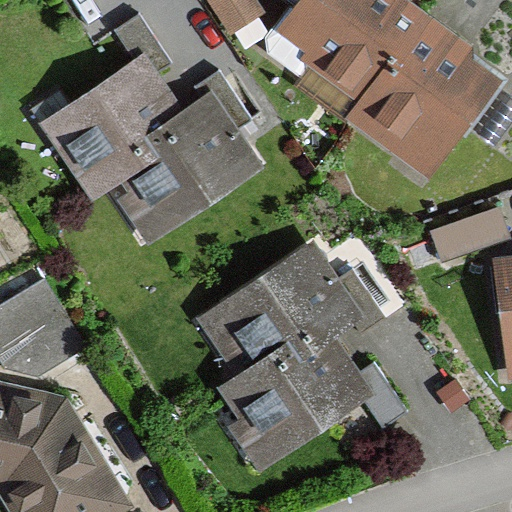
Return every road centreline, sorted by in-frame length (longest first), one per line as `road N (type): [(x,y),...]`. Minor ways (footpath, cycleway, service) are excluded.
road 1 (motorway): [(511,179),(0,362)]
road 2 (residential): [(392,511),(511,473)]
